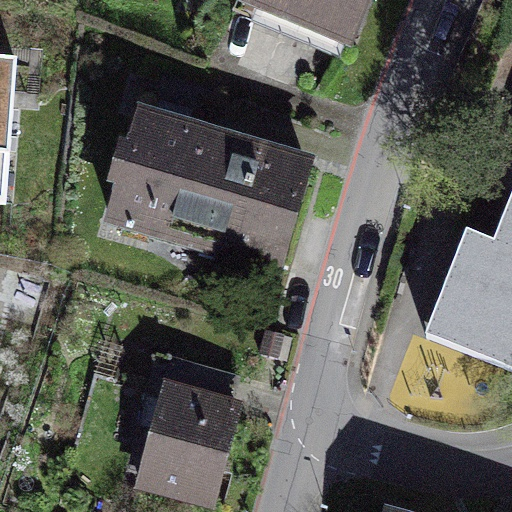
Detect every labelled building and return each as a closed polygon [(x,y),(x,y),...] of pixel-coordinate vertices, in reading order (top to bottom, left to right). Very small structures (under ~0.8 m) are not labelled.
[(245,0),(363,47),(381,0),(245,0)] [(43,71),(0,66),(0,206),(28,209),(43,71)] [(319,160),(133,104),(97,223),(282,280),(319,160)] [(511,195),(497,235),(465,223),(424,332),(511,365),(511,195)] [(0,357),(9,328),(0,325),(0,357)] [(238,432),(148,409),(129,484),(219,506),(238,432)] [(422,511),(383,499),(379,511),(422,511)]
